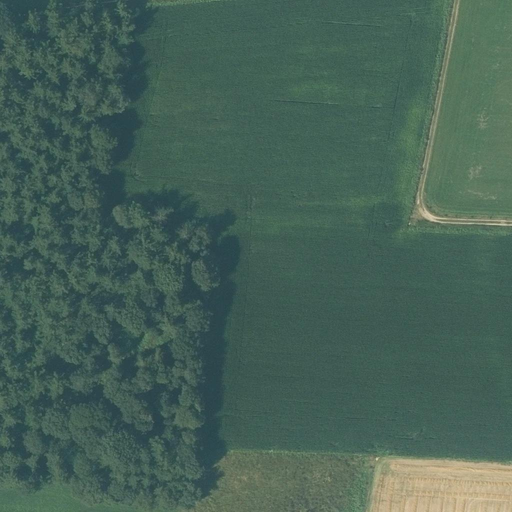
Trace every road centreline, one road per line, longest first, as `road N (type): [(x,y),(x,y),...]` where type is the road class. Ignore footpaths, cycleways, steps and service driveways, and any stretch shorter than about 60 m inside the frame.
road 1 (track): [(452,0),(418,198),(433,219),(511,223)]
road 2 (track): [(0,21),(122,0)]
